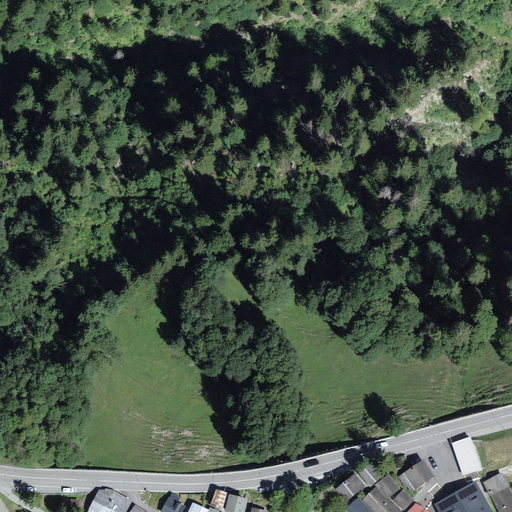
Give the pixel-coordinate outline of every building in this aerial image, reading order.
[(469,440),(454,445),(459,458),(474,452),(469,440)] [(421,462),(400,476),(410,492),(431,478),(421,462)] [(368,465),(358,474),(369,487),(379,478),(368,465)] [(365,487),(355,474),(336,489),(347,502),(365,487)] [(375,487),(376,488),(388,501),(401,489),(389,475),(375,487)] [(511,511),(511,494),(502,475),(487,483),(501,511),(511,511)] [(492,511),(477,483),(436,505),(439,511),(492,511)] [(376,488),(362,502),(370,511),(399,511),(388,501),(376,488)] [(403,491),(393,502),(404,511),(413,500),(403,491)] [(126,511),(130,506),(105,493),(103,495),(97,492),(89,511),(126,511)] [(225,498),(215,494),(210,509),(220,511),(225,498)] [(359,499),(345,511),(346,511),(370,511),(362,502),(359,499)] [(183,511),(186,508),(170,500),(162,511),(183,511)] [(244,511),(246,504),(228,500),(225,511),(244,511)]
